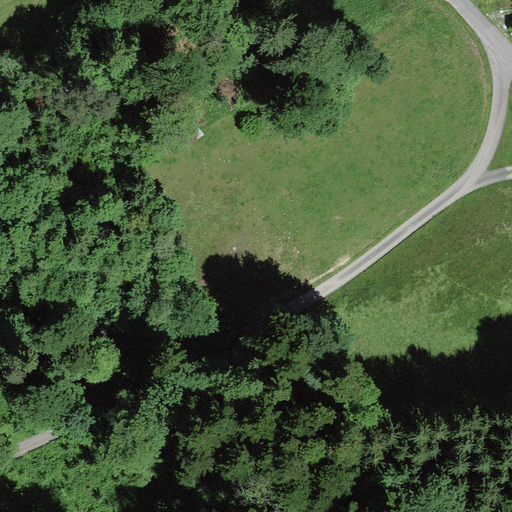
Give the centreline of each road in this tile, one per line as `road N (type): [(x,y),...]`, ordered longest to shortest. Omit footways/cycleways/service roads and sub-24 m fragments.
road 1 (track): [(0,454),(217,355),(337,285),(478,175),(501,106),(500,49)]
road 2 (motorway): [(4,0),(243,148),(511,347)]
road 3 (motorway): [(511,200),(319,67),(201,0)]
road 4 (track): [(0,317),(217,355)]
